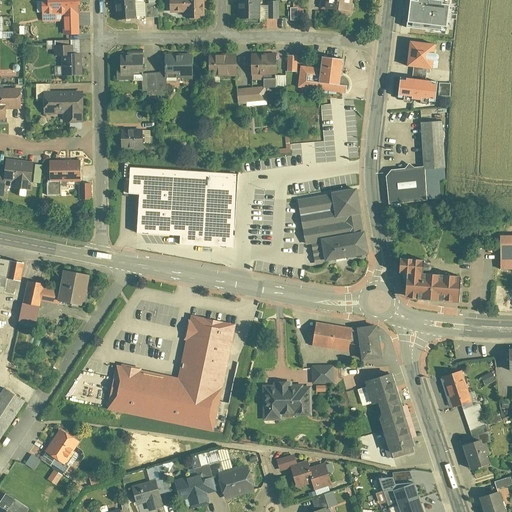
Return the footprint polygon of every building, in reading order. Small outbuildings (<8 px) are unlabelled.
[(78,0),(41,0),(42,15),(64,15),(64,34),(77,34),(77,15),(78,15),(78,0)] [(134,0),(114,0),(116,25),(136,23),(134,0)] [(169,0),(170,18),(184,17),(184,23),(204,23),(203,0),(169,0)] [(259,0),(236,0),(236,24),(259,24),(259,0)] [(352,0),(326,0),(326,11),(351,14),(352,0)] [(276,2),(266,2),(267,22),(277,22),(276,2)] [(412,4),(410,25),(449,30),(451,8),(412,4)] [(437,44),(411,41),(408,67),(434,70),(437,44)] [(76,45),(57,46),(57,55),(64,55),(76,55),(76,45)] [(237,54),(208,55),(208,80),(237,80),(237,54)] [(65,75),(85,75),(85,55),(76,55),(64,55),(65,75)] [(143,55),(119,55),(120,81),(144,81),(143,55)] [(276,55),(251,56),(252,81),(277,80),(276,55)] [(192,56),(163,56),(163,80),(192,80),(192,56)] [(286,56),(286,72),(297,72),(297,56),(286,56)] [(346,61),(332,60),(330,72),(305,69),(302,90),(352,96),(353,89),(343,88),(346,61)] [(437,103),(439,82),(401,77),(399,98),(437,103)] [(53,83),(38,84),(39,99),(47,99),(47,94),(54,94),(53,83)] [(2,88),(2,97),(0,97),(0,106),(3,106),(3,107),(9,106),(23,106),(23,87),(2,88)] [(265,89),(236,91),(237,105),(266,103),(265,89)] [(48,115),(67,114),(67,124),(85,123),(85,113),(87,113),(86,93),(54,94),(47,94),(47,99),(48,115)] [(0,121),(9,121),(9,106),(3,107),(3,106),(0,106),(0,121)] [(443,121),(421,123),(424,167),(424,170),(447,168),(443,121)] [(143,132),(120,132),(120,156),(143,156),(143,132)] [(37,162),(9,158),(8,167),(7,181),(15,182),(14,188),(33,190),(37,162)] [(83,160),(52,160),(52,182),(63,182),(83,182),(83,160)] [(448,182),(447,168),(424,170),(424,167),(415,168),(410,164),(406,169),(392,170),(387,177),(389,206),(443,200),(442,183),(448,182)] [(8,167),(1,166),(0,171),(0,182),(6,183),(7,181),(8,167)] [(188,235),(233,237),(233,198),(234,175),(131,171),(130,198),(140,198),(139,222),(188,224),(188,235)] [(52,182),(50,182),(50,194),(63,194),(63,182),(52,182)] [(94,183),(81,184),(82,200),(95,199),(94,183)] [(356,194),(300,203),(308,248),(326,244),(330,264),(369,258),(356,194)] [(511,235),(501,236),(501,270),(511,269),(511,235)] [(15,277),(17,258),(0,255),(0,256),(0,290),(13,292),(15,277)] [(30,260),(17,258),(15,277),(28,279),(30,260)] [(406,283),(405,299),(458,304),(460,277),(431,275),(431,267),(423,265),(422,261),(402,260),(402,266),(399,267),(399,279),(406,283)] [(91,307),(97,273),(71,268),(67,293),(65,303),(91,307)] [(48,282),(34,280),(27,320),(22,346),(36,348),(45,299),(47,289),(48,282)] [(45,299),(65,303),(67,293),(47,289),(45,299)] [(22,346),(27,320),(0,315),(0,316),(0,347),(21,351),(22,346)] [(181,379),(121,368),(111,410),(219,434),(227,390),(225,390),(240,326),(196,318),(181,379)] [(352,329),(317,323),(313,346),(348,352),(352,329)] [(357,331),(363,362),(382,358),(376,327),(357,331)] [(334,384),(334,366),(312,366),(311,384),(334,384)] [(462,371),(445,376),(456,411),(473,405),(462,371)] [(390,373),(367,380),(392,459),(415,452),(390,373)] [(491,373),(481,378),(485,386),(495,382),(491,373)] [(275,387),(265,388),(265,419),(281,419),(280,410),(291,410),(291,415),(313,415),(313,386),(291,387),(291,384),(274,384),(275,387)] [(0,446),(30,403),(6,387),(0,395),(0,446)] [(464,409),(470,430),(486,426),(479,404),(464,409)] [(456,424),(458,415),(453,413),(450,423),(456,424)] [(79,444),(59,431),(40,460),(64,476),(69,466),(66,464),(79,444)] [(483,439),(463,446),(472,472),(491,466),(483,439)] [(34,470),(40,460),(31,454),(25,464),(34,470)] [(295,455),(277,461),(281,472),(290,469),(297,489),(312,484),(314,490),(332,485),(325,463),(311,468),(308,460),(297,463),(295,455)] [(247,465),(219,474),(227,500),(255,491),(247,465)] [(52,471),(48,481),(58,485),(62,475),(52,471)] [(199,472),(172,481),(182,511),(209,503),(199,472)] [(89,477),(90,485),(102,483),(100,475),(89,477)] [(511,483),(510,478),(496,483),(498,489),(511,484),(511,483)] [(155,480),(126,489),(132,507),(148,502),(150,509),(163,505),(155,480)] [(423,511),(413,481),(391,489),(399,511),(423,511)] [(506,511),(498,490),(481,497),(486,511),(506,511)]
